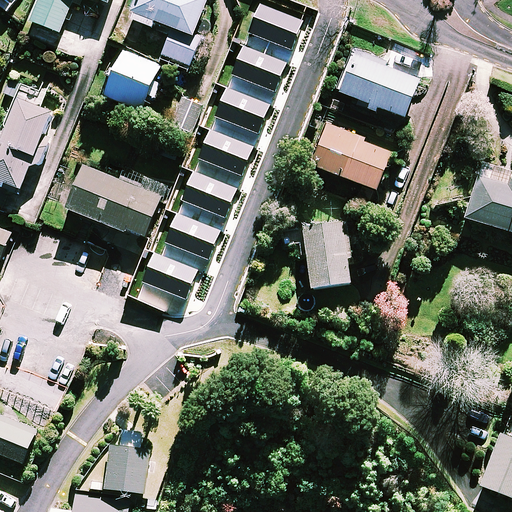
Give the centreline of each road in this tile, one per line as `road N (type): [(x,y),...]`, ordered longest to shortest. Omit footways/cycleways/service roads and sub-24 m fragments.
road 1 (residential): [(214,316),(361,373),(399,396),(469,487),(511,511)]
road 2 (residential): [(335,0),(214,316)]
road 3 (residential): [(214,316),(137,363),(76,438),(32,511)]
road 4 (residential): [(511,52),(398,0)]
